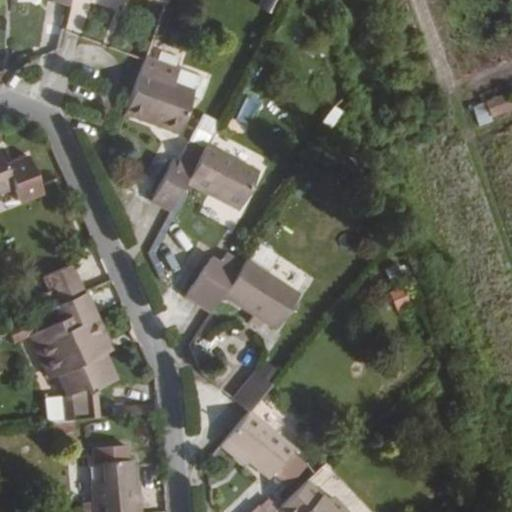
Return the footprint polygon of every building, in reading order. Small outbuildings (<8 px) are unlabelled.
[(143,68),(127,111),(145,117),(147,110),(163,116),(183,124),(196,87),(176,80),(183,61),(150,48),(143,68)] [(210,71),(183,61),(176,80),(196,87),(203,90),(210,71)] [(511,94),(490,102),(495,118),(511,112),(511,94)] [(511,411),(511,386),(408,98),(378,109),(491,419),(511,411)] [(235,153),(237,149),(266,163),(283,129),(230,101),(216,128),(210,140),(235,153)] [(163,116),(147,110),(145,117),(161,123),(163,116)] [(196,118),(175,158),(195,169),(210,140),(216,128),(196,118)] [(266,163),(237,149),(235,153),(263,167),(266,163)] [(0,194),(16,188),(0,150),(0,194)] [(244,259),(230,280),(221,293),(275,327),(297,294),(244,259)] [(230,280),(204,264),(183,296),(208,312),(221,293),(230,280)] [(58,290),(78,286),(74,267),(54,271),(58,290)] [(394,310),(409,303),(400,285),(385,291),(394,310)] [(92,390),(112,380),(102,354),(95,336),(103,333),(87,292),(35,316),(40,330),(32,332),(46,378),(56,375),(63,397),(60,398),(68,422),(96,418),(92,390)] [(103,333),(95,336),(102,354),(111,351),(103,333)] [(229,399),(245,412),(248,408),(269,384),(253,371),(229,399)] [(245,412),(224,435),(248,457),(269,474),(293,446),(248,408),(245,412)] [(248,457),(224,435),(219,441),(244,462),(248,457)] [(130,455),(87,461),(93,511),(127,511),(137,511),(130,455)] [(287,511),(348,511),(352,509),(337,492),(331,498),(310,476),(280,505),(287,511)] [(273,511),(265,498),(242,511),(273,511)]
